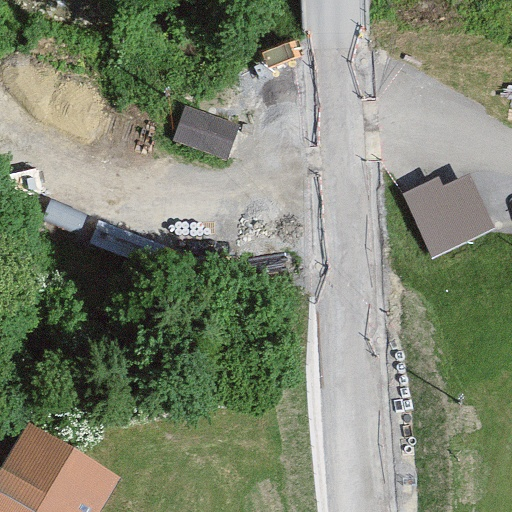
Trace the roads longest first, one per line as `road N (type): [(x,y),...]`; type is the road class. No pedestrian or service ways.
road 1 (tertiary): [(364,511),(335,0)]
road 2 (track): [(339,113),(370,112),(511,160)]
